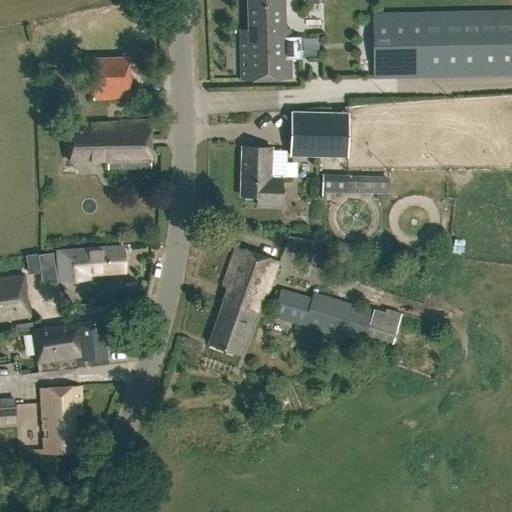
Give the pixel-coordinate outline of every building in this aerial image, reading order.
[(283,0),(246,0),(248,31),(240,31),(241,80),(291,79),(290,59),(300,59),(300,37),(289,37),(289,29),(284,29),(283,0)] [(511,76),(511,10),(368,12),(368,21),(309,22),(310,79),(511,76)] [(129,101),(128,58),(91,59),(92,102),(129,101)] [(347,112),(289,110),(288,156),(346,158),(347,112)] [(151,124),(107,123),(106,128),(71,127),(70,163),(107,164),(107,172),(150,173),(151,124)] [(271,148),(242,147),(241,196),(253,197),(253,207),(281,208),(282,176),(270,176),(271,148)] [(345,215),(372,215),(372,195),(390,196),(390,181),(329,181),(329,206),(345,206),(345,215)] [(126,272),(125,249),(60,252),(61,281),(86,280),(86,274),(126,272)] [(276,266),(236,250),(222,288),(227,290),(207,344),(240,356),(260,303),(262,302),(276,266)] [(0,323),(31,320),(25,279),(0,282),(0,323)] [(311,296),(280,286),(271,317),(388,353),(399,317),(312,290),(311,296)] [(110,332),(108,323),(31,336),(35,363),(74,356),(76,364),(106,359),(102,334),(110,332)] [(79,417),(78,391),(38,393),(39,419),(42,419),(44,454),(73,453),(71,417),(79,417)] [(0,424),(14,423),(12,399),(0,400),(0,424)]
